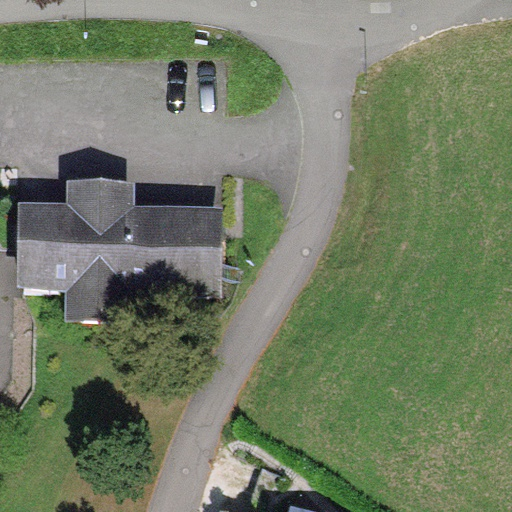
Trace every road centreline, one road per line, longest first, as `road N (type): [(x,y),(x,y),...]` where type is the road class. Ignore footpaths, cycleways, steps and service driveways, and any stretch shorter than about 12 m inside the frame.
road 1 (residential): [(326,26),(317,202),(180,462),(166,511)]
road 2 (residential): [(177,0),(326,26)]
road 3 (residential): [(0,7),(130,0)]
road 4 (unclassified): [(326,26),(387,27),(448,0)]
